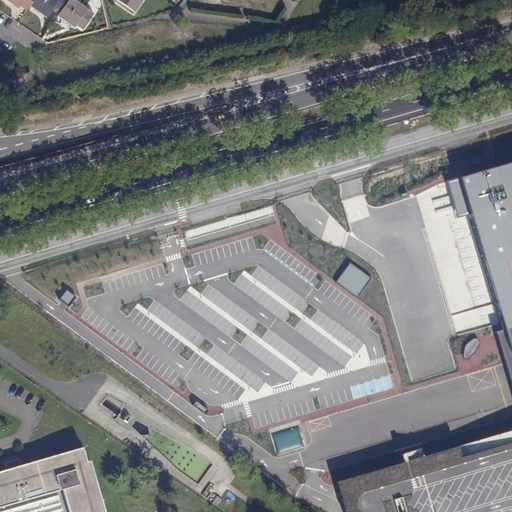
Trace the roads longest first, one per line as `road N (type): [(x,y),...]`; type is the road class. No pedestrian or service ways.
road 1 (residential): [(0,261),(511,111)]
road 2 (primary): [(0,219),(511,73)]
road 3 (primary): [(470,46),(0,186)]
road 4 (primary): [(470,46),(443,41),(15,150)]
